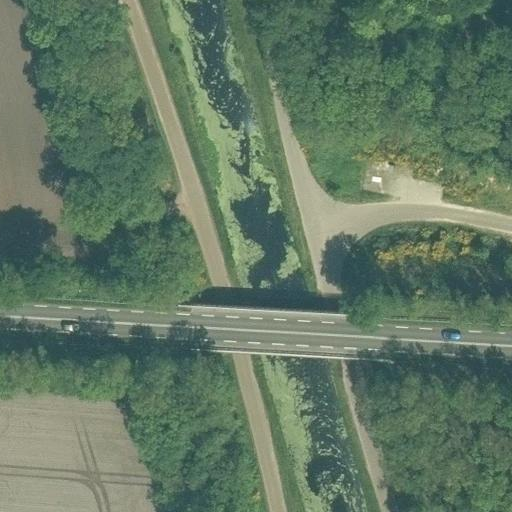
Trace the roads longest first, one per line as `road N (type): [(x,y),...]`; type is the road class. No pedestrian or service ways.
road 1 (unclassified): [(278,511),(215,256),(127,0)]
road 2 (primary): [(511,346),(0,316)]
road 3 (unclassified): [(391,511),(315,228)]
road 4 (unclassified): [(315,228),(259,0)]
road 5 (unclassified): [(511,229),(390,212),(315,228)]
